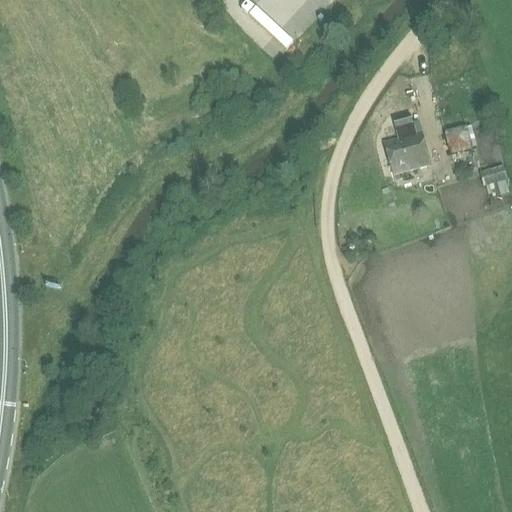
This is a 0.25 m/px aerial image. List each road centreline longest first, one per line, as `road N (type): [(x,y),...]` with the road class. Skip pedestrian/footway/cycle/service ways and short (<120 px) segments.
road 1 (unclassified): [(448,0),(383,73),(342,144),(328,199),(332,256),(424,511)]
road 2 (tertiary): [(0,423),(0,247)]
